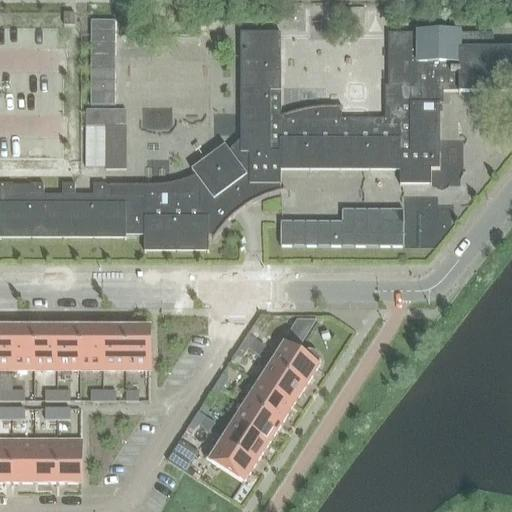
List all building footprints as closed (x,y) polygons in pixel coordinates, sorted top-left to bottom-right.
[(74,15),(64,15),(64,28),(74,28),(74,15)] [(91,22),(91,107),(115,107),(115,22),(91,22)] [(241,36),(241,142),(241,156),(250,156),(250,188),(258,202),(269,197),(280,194),(280,187),(281,187),(281,171),(310,171),(310,173),(311,173),(311,171),(340,171),(340,173),(341,173),(341,171),(370,171),(370,173),(371,173),(371,172),(400,171),(400,187),(401,186),(401,185),(430,185),(430,186),(432,186),(432,171),(440,171),(440,105),(436,105),(436,92),(459,92),(459,94),(460,94),(460,93),(511,92),(511,36),(389,37),(389,88),(384,88),(384,121),(341,122),(341,109),(330,109),(318,109),(308,111),(299,112),(290,115),(281,118),(281,36),(241,36)] [(85,113),(85,128),(106,128),(106,113),(85,113)] [(85,130),(85,169),(106,169),(106,129),(85,130)] [(106,169),(106,171),(126,171),(126,129),(106,129),(106,169)] [(241,156),(241,142),(228,153),(224,147),(191,172),(195,178),(189,180),(181,183),(173,185),(163,187),(154,188),(106,188),(106,186),(94,185),(94,197),(75,197),(75,185),(63,185),(62,197),(44,197),(44,185),(31,185),(31,188),(12,188),(12,185),(0,185),(0,240),(1,241),(1,239),(124,239),(124,241),(125,241),(125,237),(144,237),(144,254),(146,254),(146,252),(207,252),(206,254),(208,254),(208,238),(216,238),(221,231),(228,223),(236,215),(246,208),(258,202),(250,188),(250,156),(241,156)] [(404,250),(403,213),(342,213),(342,226),(281,226),(281,251),(404,250)] [(316,323),(299,323),(286,342),(298,349),(316,323)] [(12,330),(12,372),(35,372),(35,328),(33,328),(33,330),(12,330)] [(57,330),(36,330),(36,328),(35,328),(35,372),(57,372),(57,330)] [(80,328),(79,328),(79,330),(57,330),(57,372),(80,372),(80,328)] [(103,330),(82,330),(81,328),(80,328),(80,372),(103,372),(103,330)] [(103,372),(126,372),(126,328),(124,328),(124,330),(103,330),(103,372)] [(127,328),(126,328),(126,372),(150,373),(149,330),(127,330),(127,328)] [(0,372),(12,372),(12,330),(0,329),(0,372)] [(247,338),(241,347),(248,352),(254,342),(247,338)] [(307,390),(307,389),(306,388),(318,369),(320,366),(320,363),(319,359),(317,356),(315,354),(312,352),(309,352),(306,352),(303,354),(300,356),(300,357),(280,344),(267,364),(307,390)] [(248,352),(241,347),(235,357),(241,361),(248,352)] [(255,383),(293,408),(305,390),(306,391),(307,390),(267,364),(255,383)] [(216,386),(223,390),(229,380),(222,376),(216,386)] [(282,428),(283,427),(281,426),(293,408),(255,383),(255,384),(259,387),(247,405),(282,428)] [(210,395),(217,400),(223,390),(216,386),(210,395)] [(12,393),(0,393),(0,403),(12,404),(12,393)] [(12,404),(24,404),(24,393),(12,393),(12,404)] [(57,393),(45,393),(45,404),(57,404),(57,393)] [(57,404),(70,404),(70,393),(57,393),(57,404)] [(103,393),(90,393),(90,404),(103,404),(103,393)] [(103,404),(115,404),(115,393),(103,393),(103,404)] [(126,393),(126,404),(138,404),(138,393),(126,393)] [(247,405),(234,424),(268,446),(280,428),(281,429),(282,428),(247,405)] [(12,412),(0,411),(0,421),(12,422),(12,412)] [(57,412),(45,411),(45,422),(57,422),(57,412)] [(57,422),(70,422),(70,411),(57,412),(57,422)] [(12,422),(24,422),(24,412),(12,412),(12,422)] [(198,414),(192,424),(198,428),(204,419),(198,414)] [(185,434),(192,438),(198,428),(192,424),(185,434)] [(268,446),(234,424),(223,443),(219,440),(218,441),(257,466),(258,465),(257,464),(268,446)] [(257,468),(257,466),(218,441),(205,461),(243,485),(255,467),(257,468)] [(12,443),(0,442),(0,485),(10,486),(10,487),(12,487),(12,443)] [(35,443),(12,443),(12,487),(13,487),(13,486),(35,486),(35,443)] [(57,443),(35,443),(35,486),(57,486),(57,443)] [(80,443),(57,443),(57,486),(81,486),(81,443),(80,443)] [(181,443),(167,463),(192,479),(195,475),(189,471),(200,455),(181,443)]
